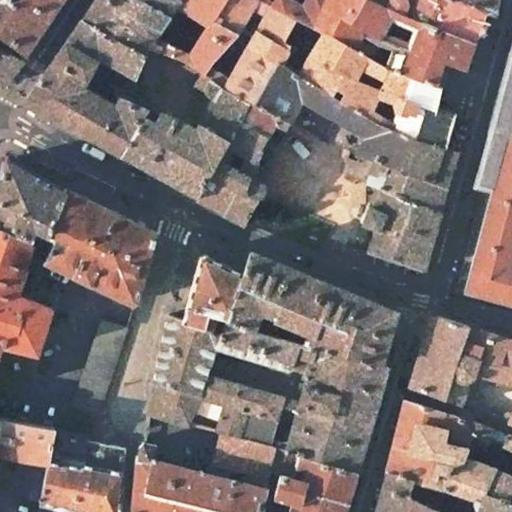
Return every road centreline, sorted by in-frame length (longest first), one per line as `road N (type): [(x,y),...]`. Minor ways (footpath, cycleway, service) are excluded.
road 1 (residential): [(511,325),(390,292),(181,208)]
road 2 (residential): [(131,449),(163,257),(181,208)]
road 3 (residential): [(181,208),(0,117)]
